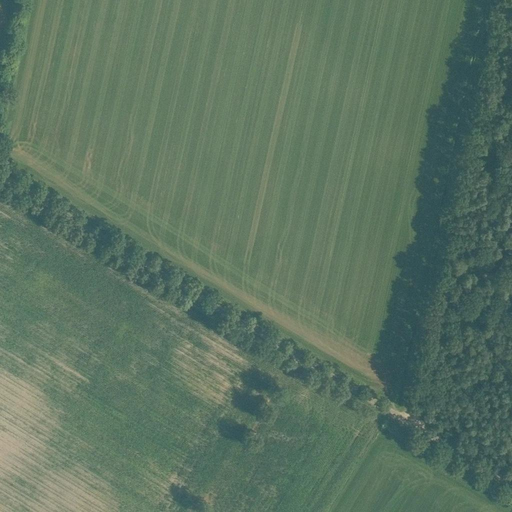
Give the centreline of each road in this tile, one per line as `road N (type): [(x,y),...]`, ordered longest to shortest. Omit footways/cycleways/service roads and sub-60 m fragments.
road 1 (unclassified): [(511,485),(0,172)]
road 2 (track): [(502,0),(408,423)]
